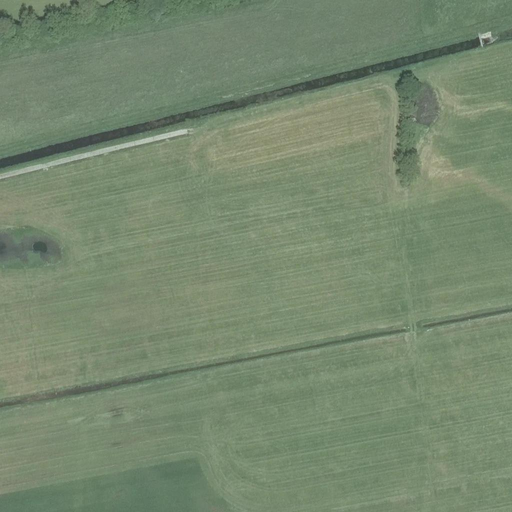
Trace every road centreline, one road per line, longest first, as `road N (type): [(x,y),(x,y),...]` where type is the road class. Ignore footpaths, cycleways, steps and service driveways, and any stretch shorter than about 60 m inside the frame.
road 1 (track): [(511,22),(0,151)]
road 2 (track): [(184,132),(0,174)]
